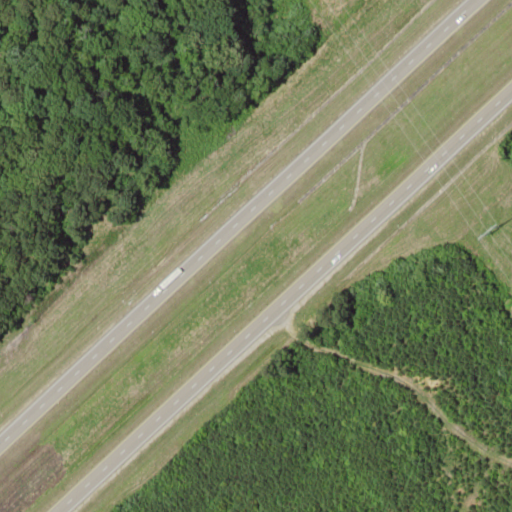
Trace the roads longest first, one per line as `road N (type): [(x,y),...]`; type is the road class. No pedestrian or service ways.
road 1 (trunk): [(481,0),(0,445)]
road 2 (trunk): [(58,511),(511,92)]
